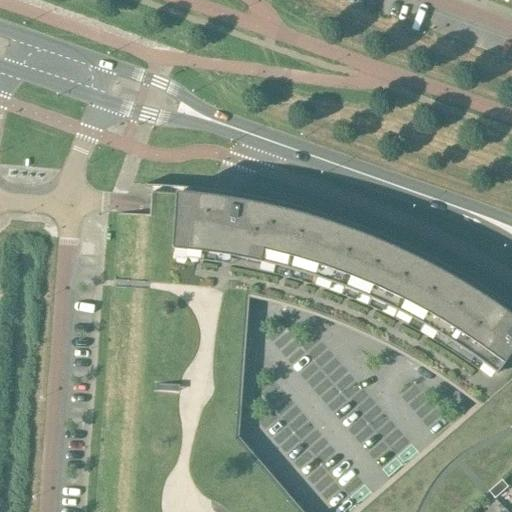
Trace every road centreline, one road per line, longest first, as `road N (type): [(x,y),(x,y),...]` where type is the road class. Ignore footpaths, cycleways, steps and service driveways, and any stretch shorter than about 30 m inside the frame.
road 1 (residential): [(46,511),(68,203)]
road 2 (tertiary): [(476,214),(214,122)]
road 3 (tertiary): [(214,122),(171,89),(105,64)]
